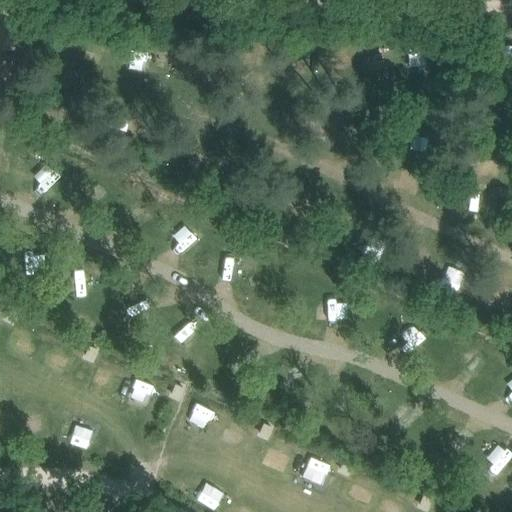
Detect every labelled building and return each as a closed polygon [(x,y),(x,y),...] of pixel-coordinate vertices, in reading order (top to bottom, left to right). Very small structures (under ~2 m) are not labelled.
[(281,80),(278,63),(263,66),(266,82),(281,80)] [(0,178),(5,180),(16,150),(0,144),(0,178)] [(44,178),(60,181),(62,168),(45,166),(44,178)] [(100,201),(117,201),(117,188),(100,188),(100,201)] [(440,209),(470,214),(474,193),(443,188),(440,209)] [(161,207),(150,231),(177,243),(188,219),(161,207)] [(413,277),(420,258),(396,249),(389,268),(413,277)] [(0,257),(0,273),(8,278),(17,260),(3,253),(0,257)] [(198,288),(218,294),(225,270),(204,265),(198,288)] [(68,293),(79,273),(65,266),(55,286),(68,293)] [(107,276),(108,294),(126,293),(125,275),(107,276)] [(247,291),(240,306),(258,314),(265,299),(247,291)] [(177,341),(192,310),(167,298),(152,329),(177,341)] [(303,310),(295,333),(313,338),(320,316),(303,310)] [(226,348),(226,328),(204,328),(204,359),(215,359),(215,348),(226,348)] [(420,360),(443,365),(450,334),(427,328),(420,360)] [(384,329),(369,331),(372,355),(387,353),(384,329)] [(269,371),(250,395),(269,409),(287,385),(269,371)] [(332,404),(342,378),(325,372),(316,398),(332,404)] [(468,402),(493,408),(499,385),(473,379),(468,402)] [(431,453),(447,424),(428,414),(413,443),(431,453)] [(471,475),(491,484),(505,455),(485,446),(471,475)] [(293,487),(310,493),(318,468),(301,463),(293,487)] [(323,509),(334,511),(339,511),(347,484),(330,480),(323,509)] [(354,505),(374,511),(378,499),(357,493),(354,505)]
